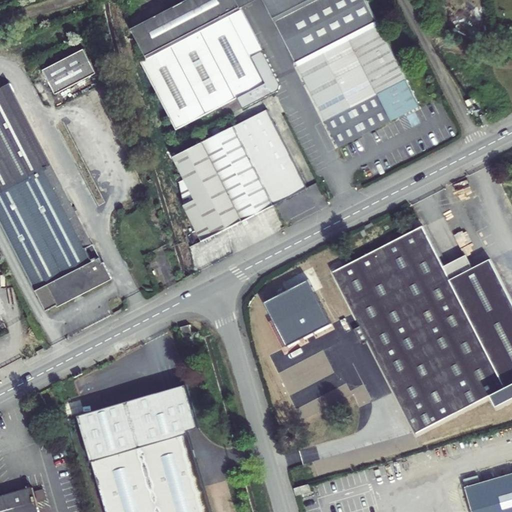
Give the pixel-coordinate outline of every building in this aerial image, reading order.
[(149,57),(142,60),(176,128),(237,97),(266,82),(253,56),(264,51),(241,6),(237,0),(186,0),(133,27),(149,57)] [(252,1),(254,0),(265,0),(298,66),(379,24),(366,0),(237,0),(241,6),(252,1)] [(379,24),(298,66),(339,146),(391,120),(389,116),(418,101),(379,24)] [(85,47),(45,69),(58,93),(99,72),(85,47)] [(266,82),(237,97),(243,108),(279,91),(280,85),(264,51),(253,56),(266,82)] [(8,85),(88,247),(96,243),(15,81),(8,85)] [(0,211),(48,309),(113,277),(96,243),(88,247),(8,85),(0,88),(0,211)] [(478,95),(480,101),(488,97),(485,92),(478,95)] [(389,116),(391,120),(420,105),(418,101),(389,116)] [(496,119),(502,116),(498,108),(493,111),(496,119)] [(269,111),(231,130),(270,208),(308,189),(269,111)] [(211,237),(270,208),(231,130),(173,159),(183,180),(178,183),(182,206),(201,244),(212,239),(211,237)] [(449,279),(442,266),(421,226),(335,271),(418,430),(511,381),(511,303),(489,259),(471,268),(449,279)] [(465,253),(442,266),(449,279),(471,268),(465,253)] [(190,325),(181,328),(183,337),(192,335),(190,325)] [(59,394),(53,383),(46,387),(48,391),(52,399),(59,394)] [(209,511),(185,429),(195,426),(183,384),(77,412),(105,511),(209,511)] [(511,511),(511,474),(462,489),(467,506),(475,504),(477,511),(511,511)] [(309,486),(295,491),(296,496),(310,491),(309,486)] [(39,511),(33,487),(0,496),(0,511),(39,511)]
